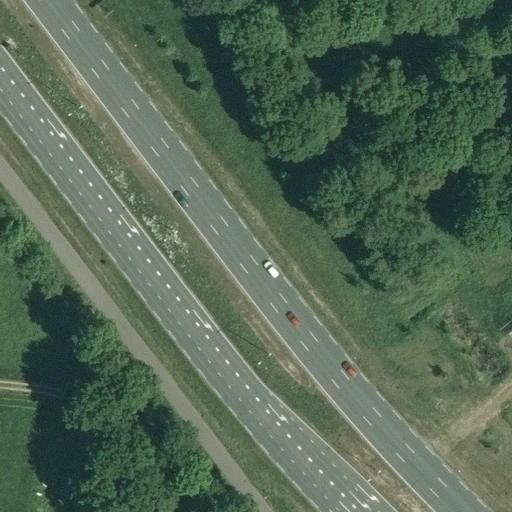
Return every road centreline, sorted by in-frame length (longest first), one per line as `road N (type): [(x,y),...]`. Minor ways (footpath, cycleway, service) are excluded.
road 1 (primary): [(463,511),(327,357),(49,0)]
road 2 (primary): [(0,71),(262,422),(344,511)]
road 3 (unclassified): [(0,163),(266,511)]
road 4 (track): [(99,511),(79,407),(61,394),(0,386)]
